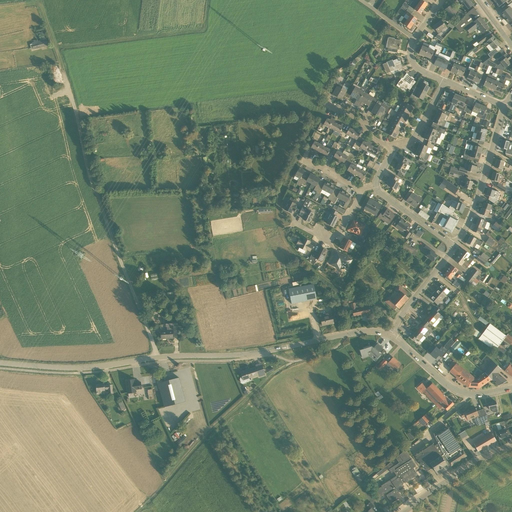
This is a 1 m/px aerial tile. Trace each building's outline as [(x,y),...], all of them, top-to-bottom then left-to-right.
[(416,0),(415,3),(417,4),(424,9),(427,4),(421,0),(416,0)] [(469,0),(466,0),(463,3),(468,9),(473,5),(469,0)] [(505,17),(511,11),(511,8),(511,7),(511,1),(507,5),(508,7),(501,13),(505,17)] [(404,3),(402,5),(407,9),(412,12),(414,10),(414,9),(409,6),(404,3)] [(417,4),(414,9),(414,10),(420,14),(424,9),(417,4)] [(457,14),(459,16),(459,17),(465,13),(464,12),(463,12),(459,9),(456,11),(452,5),(444,10),(450,18),(457,14)] [(413,24),(417,19),(410,15),(412,12),(407,9),(402,6),(400,9),(407,13),(410,15),(407,20),(413,24)] [(467,14),(455,26),(456,27),(460,33),(465,28),(469,34),(470,34),(477,27),(482,34),(489,28),(473,8),(468,13),(467,14)] [(413,24),(407,20),(404,18),(400,23),(410,29),(413,24)] [(438,33),(446,27),(441,20),(433,26),(438,33)] [(479,45),(487,39),(484,36),(477,42),(479,45)] [(500,45),(493,36),(484,44),(486,46),(489,43),(494,49),(500,45)] [(399,50),(401,41),(392,39),(393,38),(388,37),(386,48),(388,48),(388,51),(397,53),(397,50),(399,50)] [(33,50),(39,48),(48,46),(47,40),(44,41),(44,40),(40,41),(40,40),(32,42),(33,47),(33,50)] [(425,57),(428,48),(422,46),(419,54),(425,57)] [(434,51),(428,48),(425,57),(430,59),(434,51)] [(487,61),(492,56),(496,53),(493,50),(489,53),(487,54),(489,56),(484,59),(487,61)] [(452,61),(455,52),(452,51),(450,58),(445,55),(443,59),(439,67),(445,70),(449,62),(449,61),(449,59),(452,61)] [(511,58),(508,56),(500,62),(502,64),(496,69),(497,69),(499,70),(500,70),(502,70),(505,68),(510,64),(508,61),(511,58)] [(443,59),(438,57),(437,57),(434,65),(439,67),(443,59)] [(402,67),(399,58),(391,61),(391,60),(386,62),(390,72),(392,71),(393,74),(402,70),(401,68),(402,67)] [(476,73),(477,71),(478,67),(480,63),(479,62),(478,61),(474,72),(470,70),(467,79),(472,81),(476,73)] [(456,74),(459,66),(453,63),(450,72),(456,74)] [(462,77),(465,68),(459,66),(456,74),(462,77)] [(401,79),(398,83),(396,85),(399,88),(401,85),(407,89),(408,88),(410,90),(416,82),(413,80),(414,79),(407,73),(402,80),(401,79)] [(479,84),(482,75),(476,73),(472,81),(479,84)] [(489,88),(494,76),(488,74),(483,86),(489,88)] [(509,81),(511,77),(506,75),(503,81),(500,79),(495,90),(501,93),(506,80),(509,81)] [(494,76),(489,88),(495,90),(498,82),(496,81),(497,78),(494,76)] [(332,95),(337,97),(342,88),(341,88),(341,89),(337,86),(339,82),(337,80),(334,85),(330,93),(333,94),(332,95)] [(426,94),(430,88),(422,83),(418,90),(415,88),(410,97),(414,99),(415,96),(419,99),(420,98),(422,100),(426,93),(426,94)] [(343,85),(342,88),(337,97),(337,98),(337,97),(342,99),(344,100),(353,84),(352,84),(351,85),(350,85),(348,88),(343,85)] [(353,84),(344,100),(345,100),(346,97),(349,98),(350,96),(355,98),(361,87),(354,84),(353,84)] [(361,87),(355,98),(357,99),(354,104),(356,106),(366,88),(361,86),(361,87)] [(366,88),(356,106),(359,107),(362,102),(364,103),(368,95),(364,92),(366,88)] [(457,104),(460,96),(455,94),(453,99),(450,98),(447,104),(450,106),(452,102),(457,104)] [(373,97),(368,95),(364,103),(368,106),(367,108),(369,110),(375,99),(373,97)] [(464,111),(467,105),(464,104),(466,99),(460,96),(457,104),(459,106),(458,109),(464,111)] [(375,99),(369,110),(372,111),(371,112),(376,115),(375,115),(376,116),(382,103),(375,99),(376,99),(375,99)] [(410,112),(412,109),(411,109),(412,107),(402,101),(399,106),(410,112)] [(389,107),(382,103),(376,116),(380,118),(380,117),(383,119),(387,111),(389,107)] [(477,113),(481,105),(475,103),(473,108),(470,107),(468,113),(471,114),(472,111),(477,113)] [(487,108),(481,105),(477,113),(476,116),(481,119),(485,120),(487,114),(484,112),(487,108)] [(408,116),(410,112),(399,106),(397,112),(406,117),(407,115),(408,116)] [(435,117),(446,121),(448,116),(449,116),(450,113),(443,110),(442,113),(437,111),(435,117)] [(404,123),(406,120),(405,119),(406,117),(397,112),(394,117),(404,123)] [(403,126),(404,123),(394,117),(391,122),(400,128),(402,126),(403,126)] [(437,124),(436,127),(445,131),(447,132),(448,130),(446,129),(447,128),(444,127),(446,121),(435,117),(433,122),(437,124)] [(329,128),(333,119),(331,118),(330,120),(327,118),(325,121),(323,119),(320,125),(323,126),(323,125),(329,128)] [(334,131),(337,124),(334,122),(335,120),(333,119),(329,128),(334,131)] [(399,134),(401,130),(399,130),(400,128),(391,122),(388,128),(399,134)] [(341,130),(344,125),(342,124),(340,126),(337,124),(334,131),(339,134),(339,135),(341,136),(344,131),(341,130)] [(486,136),(487,130),(482,129),(483,126),(477,124),(474,133),(486,136)] [(347,132),(344,131),(341,136),(344,138),(346,134),(351,137),(356,129),(354,127),(353,129),(349,128),(347,132)] [(445,131),(436,127),(434,130),(428,127),(426,132),(438,138),(439,138),(441,133),(444,134),(445,131)] [(397,137),(399,134),(388,128),(385,133),(395,138),(396,136),(397,137)] [(357,140),(360,134),(357,132),(358,130),(356,129),(351,137),(357,140)] [(426,132),(424,139),(429,141),(427,143),(433,146),(435,143),(436,143),(438,138),(426,132)] [(484,142),(486,136),(474,133),(477,134),(475,139),(472,138),(471,141),(478,143),(479,141),(484,142)] [(315,153),(319,145),(314,142),(315,140),(312,138),(309,144),(312,145),(311,148),(314,149),(313,151),(315,153)] [(470,145),(469,150),(481,153),(482,148),(477,146),(478,143),(471,141),(467,140),(466,144),(470,145)] [(500,148),(511,151),(511,147),(511,146),(511,142),(502,140),(500,148)] [(361,144),(359,142),(355,150),(357,151),(359,147),(365,151),(370,142),(367,141),(366,143),(363,141),(361,144)] [(332,147),(330,150),(325,148),(321,153),(324,155),(323,157),(326,158),(329,152),(332,153),(336,146),(337,143),(335,142),(332,147)] [(370,153),(374,147),(371,145),(372,143),(370,142),(365,151),(370,153)] [(420,143),(417,150),(425,153),(428,154),(431,149),(432,149),(433,146),(427,143),(426,146),(420,143)] [(321,153),(325,148),(319,145),(315,153),(317,154),(318,152),(321,153)] [(335,161),(338,162),(342,154),(337,151),(339,147),(336,146),(332,153),(335,155),(333,157),(336,159),(335,161)] [(374,147),(370,153),(375,156),(374,158),(375,159),(377,160),(380,155),(377,153),(380,148),(378,146),(377,148),(374,147)] [(428,154),(425,153),(417,150),(415,155),(419,157),(418,160),(424,162),(425,163),(426,159),(428,154)] [(479,160),(481,153),(469,150),(468,150),(466,156),(464,155),(463,158),(466,159),(473,161),(474,158),(479,160)] [(346,160),(348,162),(351,156),(348,154),(347,156),(342,154),(338,162),(340,163),(341,161),(344,163),(346,160)] [(351,175),(356,167),(357,164),(352,161),(354,157),(351,156),(348,162),(351,163),(347,170),(350,172),(349,174),(351,175)] [(402,173),(407,165),(405,164),(407,160),(401,156),(399,161),(400,161),(395,169),(399,171),(402,173)] [(502,169),(504,162),(497,160),(495,167),(502,169)] [(459,167),(458,171),(468,174),(468,171),(475,173),(477,167),(469,164),(467,169),(459,167)] [(358,176),(361,170),(356,167),(351,175),(353,177),(354,175),(358,176)] [(300,186),(302,184),(301,184),(305,177),(302,175),(305,171),(299,168),(295,176),(299,178),(296,184),(300,186)] [(458,171),(450,169),(449,175),(457,177),(458,171)] [(366,172),(361,170),(358,176),(361,178),(359,180),(362,181),(364,177),(367,178),(370,173),(367,171),(366,172)] [(499,183),(499,180),(501,180),(502,176),(500,174),(493,172),(491,180),(499,183)] [(311,184),(315,176),(310,174),(308,177),(305,176),(305,177),(301,184),(302,184),(305,185),(307,181),(311,184)] [(396,190),(399,184),(397,182),(399,179),(391,174),(388,181),(391,183),(389,186),(396,190)] [(317,192),(321,184),(318,183),(320,179),(315,176),(311,184),(316,186),(314,190),(317,192)] [(452,193),(456,188),(442,178),(439,183),(440,182),(443,185),(442,186),(452,193)] [(472,182),(462,179),(460,186),(462,187),(470,190),(472,182)] [(326,192),(330,184),(325,182),(323,185),(321,184),(317,192),(316,193),(320,195),(322,190),(326,192)] [(504,192),(506,188),(498,183),(496,187),(504,192)] [(331,201),(336,192),(333,191),(335,187),(330,184),(326,192),(325,195),(329,197),(328,199),(331,201)] [(415,208),(418,204),(420,200),(416,197),(417,196),(413,193),(414,192),(410,189),(405,197),(408,199),(406,201),(415,208)] [(496,205),(500,192),(488,189),(486,195),(489,196),(488,200),(496,205)] [(337,198),(341,200),(345,192),(340,190),(338,194),(336,192),(331,201),(335,203),(337,198)] [(346,209),(351,200),(348,199),(350,195),(345,192),(341,200),(346,202),(343,207),(346,209)] [(372,202),(369,200),(370,199),(364,209),(376,215),(381,205),(376,202),(375,203),(373,202),(373,201),(372,202)] [(452,200),(450,203),(449,207),(453,208),(459,211),(460,209),(462,210),(465,205),(452,200)] [(296,204),(295,204),(289,201),(284,210),(291,213),(293,210),(294,210),(294,211),(297,213),(300,207),(295,205),(296,204)] [(484,202),(482,208),(488,211),(489,208),(494,210),(495,206),(484,202)] [(460,217),(442,204),(432,222),(451,233),(458,220),(457,219),(459,216),(460,217)] [(311,211),(308,210),(302,207),(299,214),(303,216),(304,216),(303,219),(309,222),(314,214),(310,212),(311,211)] [(487,214),(488,211),(482,208),(480,214),(491,218),(492,215),(487,214)] [(332,209),(330,214),(327,212),(325,217),(328,219),(326,223),(334,227),(338,218),(336,216),(338,212),(332,209)] [(427,220),(429,216),(421,210),(418,214),(427,220)] [(388,213),(386,211),(384,213),(382,211),(378,217),(388,224),(395,215),(389,211),(388,213)] [(478,218),(475,225),(480,227),(484,228),(487,221),(478,218)] [(366,223),(357,219),(356,221),(353,220),(351,224),(352,224),(351,226),(350,226),(348,230),(351,232),(352,231),(361,236),(363,230),(366,223)] [(409,225),(401,219),(396,225),(402,230),(401,232),(404,235),(402,238),(405,240),(409,234),(406,232),(404,231),(409,225)] [(491,227),(498,232),(502,227),(495,222),(491,227)] [(478,231),(480,227),(475,225),(473,232),(482,235),(483,232),(478,231)] [(467,243),(471,246),(474,248),(476,244),(480,246),(482,242),(471,236),(467,243)] [(347,252),(352,242),(351,241),(344,238),(342,241),(343,241),(339,248),(347,252)] [(485,243),(491,247),(495,241),(489,238),(485,243)] [(310,242),(304,239),(302,241),(299,239),(297,245),(300,246),(299,247),(306,251),(306,250),(310,251),(312,246),(309,244),(310,242)] [(403,248),(411,254),(415,249),(406,243),(405,245),(403,248)] [(433,261),(437,256),(434,253),(434,252),(425,245),(424,248),(430,252),(427,256),(433,261)] [(314,250),(309,258),(313,260),(315,257),(322,262),(326,254),(325,254),(327,250),(320,247),(317,252),(314,250)] [(464,249),(459,255),(470,264),(472,261),(474,258),(464,249)] [(330,264),(338,269),(340,270),(348,268),(348,266),(352,260),(336,252),(334,256),(333,259),(332,259),(330,264)] [(497,254),(491,262),(493,264),(499,256),(497,254)] [(467,267),(470,264),(459,255),(455,261),(465,269),(467,267)] [(484,264),(487,261),(478,255),(476,259),(484,265),(484,264)] [(406,271),(411,266),(402,258),(398,263),(406,271)] [(462,273),(458,270),(451,265),(448,270),(458,278),(460,276),(462,273)] [(478,281),(481,277),(478,275),(480,272),(474,268),(469,274),(478,281)] [(462,281),(458,278),(448,270),(444,275),(446,276),(445,278),(457,288),(462,281)] [(469,274),(465,280),(460,276),(458,278),(462,281),(463,282),(469,286),(473,281),(476,284),(478,281),(469,274)] [(291,304),(316,299),(313,284),(289,289),(291,304)] [(442,284),(438,289),(446,296),(450,291),(442,284)] [(409,293),(406,291),(399,285),(394,290),(399,293),(393,300),(389,297),(385,301),(394,310),(397,306),(398,308),(407,298),(406,297),(409,293)] [(438,289),(434,293),(442,301),(446,296),(438,289)] [(438,305),(442,301),(434,293),(430,298),(438,305)] [(356,309),(355,303),(351,304),(354,317),(374,312),(373,308),(368,306),(356,309)] [(432,312),(430,315),(436,320),(441,315),(442,316),(444,314),(435,306),(431,311),(432,312)] [(322,326),(333,323),(332,315),(328,316),(327,313),(320,315),(322,326)] [(436,320),(430,315),(428,317),(427,316),(422,321),(427,326),(429,324),(432,326),(436,320)] [(477,319),(486,325),(488,323),(484,320),(479,316),(477,319)] [(177,320),(176,317),(169,317),(169,321),(166,321),(166,327),(167,326),(167,330),(161,331),(161,339),(173,338),(172,326),(177,326),(177,320)] [(423,336),(427,331),(425,329),(427,326),(422,321),(418,326),(419,328),(417,330),(423,336)] [(478,338),(502,356),(511,342),(511,338),(506,334),(506,335),(490,323),(478,338)] [(423,336),(417,330),(415,332),(414,331),(409,336),(414,341),(416,339),(419,341),(423,336)] [(379,353),(383,348),(377,343),(373,348),(371,349),(370,346),(363,348),(364,349),(360,350),(362,357),(372,354),(377,359),(380,354),(379,353)] [(446,351),(441,347),(439,350),(436,347),(430,353),(433,356),(435,359),(439,355),(441,357),(446,351)] [(377,367),(380,369),(381,370),(383,367),(385,365),(389,368),(391,365),(396,370),(401,364),(393,357),(388,363),(384,359),(379,364),(380,364),(377,367)] [(493,361),(490,359),(489,361),(492,364),(487,369),(487,370),(483,373),(491,380),(492,379),(498,386),(499,385),(507,381),(497,373),(501,369),(493,361)] [(510,364),(507,361),(502,367),(506,369),(504,371),(511,376),(511,377),(511,365),(510,364)] [(468,387),(474,378),(457,362),(449,371),(468,387)] [(265,375),(261,363),(256,365),(256,367),(248,370),(241,373),(241,372),(242,377),(241,378),(240,379),(241,383),(243,384),(252,381),(251,378),(259,375),(259,377),(265,375)] [(491,380),(483,373),(476,379),(474,378),(468,387),(479,388),(491,380)] [(164,407),(185,402),(179,378),(158,383),(164,407)] [(135,383),(134,379),(126,380),(128,393),(129,397),(133,397),(132,393),(136,392),(136,389),(142,388),(141,382),(135,383)] [(427,388),(422,382),(417,388),(422,393),(424,391),(436,405),(439,402),(439,401),(445,396),(432,383),(427,388)] [(104,387),(104,384),(96,385),(97,394),(102,394),(102,391),(105,390),(104,390),(108,389),(109,394),(113,393),(112,385),(108,385),(108,387),(104,387)] [(448,400),(445,396),(439,401),(439,402),(436,405),(440,409),(442,406),(447,410),(454,404),(450,400),(450,401),(448,400)] [(497,407),(497,406),(495,401),(487,403),(489,410),(492,409),(493,412),(495,411),(495,412),(499,411),(498,407),(497,407)] [(477,411),(475,406),(467,409),(468,410),(460,414),(462,418),(466,416),(468,420),(474,418),(477,426),(489,421),(484,408),(483,409),(477,411)] [(423,426),(430,420),(425,414),(419,418),(420,419),(418,420),(423,426)] [(511,435),(510,432),(509,432),(508,430),(506,431),(504,424),(506,423),(505,421),(499,423),(496,424),(498,430),(501,438),(508,436),(511,435)] [(448,429),(446,426),(433,434),(438,444),(435,446),(435,447),(446,464),(447,466),(449,466),(450,465),(451,466),(466,456),(451,433),(448,429)] [(496,440),(493,436),(491,433),(484,437),(482,434),(471,440),(478,451),(496,440)] [(435,472),(446,464),(435,447),(435,446),(433,444),(416,455),(422,465),(423,465),(427,471),(432,468),(435,472)] [(418,475),(413,468),(416,466),(411,459),(406,450),(399,455),(400,457),(397,460),(399,463),(389,469),(392,473),(394,471),(396,475),(396,476),(381,486),(381,487),(375,491),(379,497),(385,493),(391,503),(399,498),(400,499),(402,497),(396,489),(403,484),(402,483),(404,482),(405,483),(418,475)] [(360,473),(360,472),(357,468),(352,472),(359,482),(364,479),(364,478),(360,473)] [(373,511),(371,509),(374,507),(371,502),(366,506),(369,510),(366,511),(373,511)]
